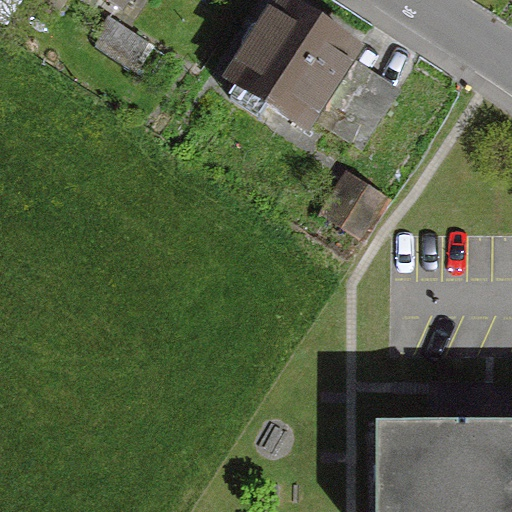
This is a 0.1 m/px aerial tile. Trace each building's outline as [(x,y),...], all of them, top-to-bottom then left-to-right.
[(119,0),(98,0),(113,9),(119,0)] [(225,83),(299,131),(352,51),(278,3),(225,83)] [(328,134),(356,153),(391,99),(363,81),(328,134)] [(360,243),(382,209),(339,181),(317,215),(360,243)] [(370,511),(511,511),(511,427),(460,427),(460,431),(452,431),(452,427),(371,427),(370,511)]
